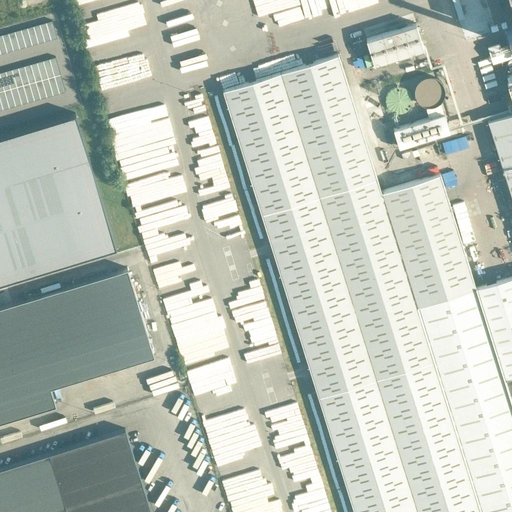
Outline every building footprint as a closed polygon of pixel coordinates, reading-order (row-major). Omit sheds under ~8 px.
[(511,36),(511,0),(499,0),(501,6),(511,3),(511,4),(511,24),(506,26),(509,37),(511,36)] [(52,20),(46,21),(51,39),(57,37),(52,20)] [(46,21),(40,23),(44,41),(51,39),(46,21)] [(424,47),(416,22),(366,38),(374,63),(424,47)] [(40,23),(33,25),(38,42),(44,41),(40,23)] [(33,25),(27,27),(32,44),(38,42),(33,25)] [(27,27),(21,29),(26,46),(32,44),(27,27)] [(21,29),(14,30),(19,48),(26,46),(21,29)] [(14,30),(8,32),(13,49),(19,48),(14,30)] [(8,32),(2,34),(7,51),(13,49),(8,32)] [(223,88),(354,511),(481,511),(482,511),(511,511),(511,112),(488,119),(506,177),(498,179),(505,202),(511,200),(511,275),(476,287),(440,172),(381,190),(338,53),(223,88)] [(409,53),(398,57),(399,62),(411,59),(409,53)] [(60,73),(56,56),(49,58),(54,75),(60,73)] [(54,75),(49,58),(43,60),(48,77),(54,75)] [(48,77),(43,60),(37,61),(42,79),(48,77)] [(42,79),(37,61),(31,63),(35,80),(42,79)] [(35,80),(31,63),(24,65),(29,82),(35,80)] [(29,82),(24,65),(18,67),(23,84),(29,82)] [(23,84),(18,67),(12,68),(17,86),(23,84)] [(17,86),(12,68),(6,70),(10,87),(17,86)] [(10,87),(6,70),(0,71),(0,74),(4,89),(10,87)] [(65,91),(60,73),(54,75),(59,92),(65,91)] [(59,92),(54,75),(48,77),(53,94),(59,92)] [(53,94),(48,77),(42,79),(47,96),(53,94)] [(47,96),(42,79),(35,80),(40,98),(47,96)] [(40,98),(35,80),(29,82),(34,99),(40,98)] [(34,99),(29,82),(23,84),(28,101),(34,99)] [(28,101),(23,84),(17,86),(22,103),(28,101)] [(22,103),(17,86),(10,87),(15,105),(22,103)] [(15,105),(10,87),(4,89),(9,106),(15,105)] [(9,106),(4,89),(0,90),(0,98),(3,108),(9,106)] [(393,128),(399,146),(450,130),(444,112),(393,128)] [(0,281),(116,247),(76,113),(0,135),(0,281)] [(408,149),(409,154),(424,149),(423,144),(408,149)] [(0,420),(56,404),(50,386),(154,355),(127,267),(0,305),(0,420)] [(0,511),(151,511),(125,428),(0,467),(0,511)]
